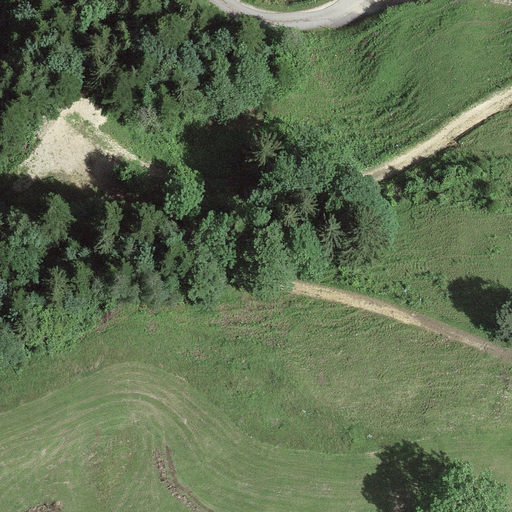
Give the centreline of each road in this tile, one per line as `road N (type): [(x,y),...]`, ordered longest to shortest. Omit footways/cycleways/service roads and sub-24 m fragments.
road 1 (track): [(511,89),(386,168),(353,178),(196,183),(149,172),(97,139),(75,148),(81,164),(147,222),(255,272),(360,299),(511,358)]
road 2 (residential): [(352,0),(297,21),(261,18),(221,0)]
